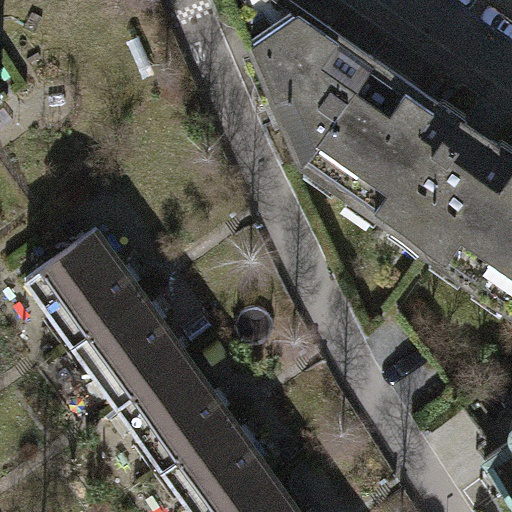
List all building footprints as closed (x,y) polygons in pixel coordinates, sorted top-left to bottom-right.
[(228,0),(285,137),(302,146),(362,56),(285,0),(228,0)] [(511,299),(511,157),(362,56),(302,146),(294,158),(511,301),(511,299)] [(136,290),(90,224),(18,273),(64,340),(136,290)] [(177,348),(136,290),(64,340),(105,398),(177,348)] [(221,413),(177,348),(105,398),(150,463),(221,413)] [(213,511),(266,476),(221,413),(150,463),(184,511),(213,511)] [(503,440),(477,458),(511,506),(511,416),(506,417),(501,429),(503,440)] [(290,511),(266,476),(213,511),(290,511)]
